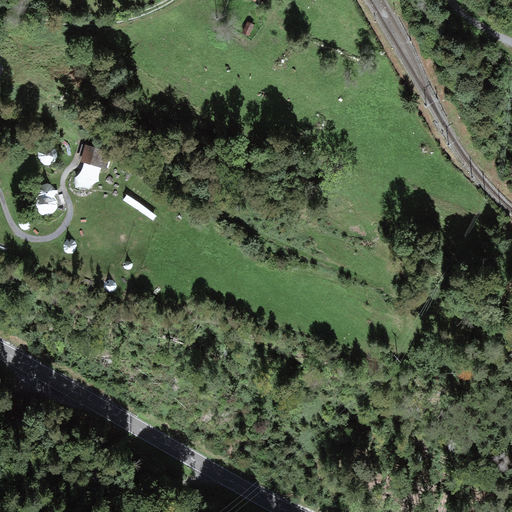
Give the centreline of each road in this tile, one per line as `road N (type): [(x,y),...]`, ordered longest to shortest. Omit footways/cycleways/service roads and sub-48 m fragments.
road 1 (secondary): [(289,511),(0,350)]
road 2 (track): [(170,0),(93,23),(0,19)]
road 3 (track): [(72,164),(63,179),(69,215),(51,236),(15,229),(0,193)]
